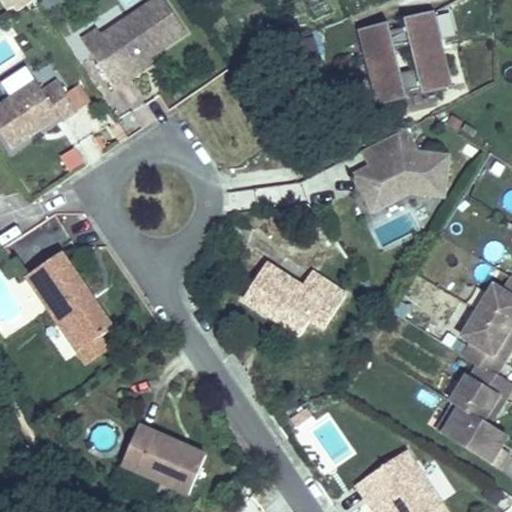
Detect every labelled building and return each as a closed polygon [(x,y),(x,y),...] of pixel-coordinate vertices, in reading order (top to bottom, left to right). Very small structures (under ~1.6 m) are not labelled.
[(14,7),(9,0),(3,0),(3,1),(9,10),(14,7)] [(36,0),(9,0),(14,7),(18,12),(36,0)] [(126,73),(150,58),(186,34),(164,0),(156,0),(101,37),(107,45),(92,55),(116,90),(131,80),(130,79),(126,73)] [(307,0),(315,18),(330,11),(325,0),(307,0)] [(423,96),(454,89),(436,13),(405,20),(407,28),(391,32),(389,24),(359,31),(377,107),(407,100),(405,92),(421,88),(423,96)] [(101,37),(98,32),(83,42),(92,55),(107,45),(101,37)] [(324,65),(315,37),(297,43),(306,71),(324,65)] [(153,63),(150,58),(126,73),(130,79),(153,63)] [(294,74),(267,86),(274,103),(302,91),(294,74)] [(36,82),(0,105),(0,131),(12,149),(60,118),(63,123),(78,113),(58,82),(43,92),(36,82)] [(305,99),(278,110),(285,128),(313,116),(305,99)] [(352,112),(335,120),(348,147),(365,139),(352,112)] [(369,168),(366,170),(380,199),(403,188),(410,190),(409,194),(444,198),(449,157),(420,154),(407,129),(361,152),(369,168)] [(380,199),(366,170),(355,175),(373,212),(409,194),(410,190),(403,188),(380,199)] [(38,201),(0,223),(0,231),(7,243),(48,219),(38,201)] [(27,277),(78,353),(101,337),(114,328),(99,307),(96,309),(89,299),(92,297),(62,253),(27,277)] [(267,264),(244,300),(272,318),(275,314),(282,319),(279,323),(300,337),(311,321),(323,302),(336,311),(347,296),(312,273),(303,288),(267,264)] [(511,279),(504,292),(495,286),(479,312),(511,332),(511,279)] [(92,297),(89,299),(96,309),(99,307),(92,297)] [(323,302),(311,321),(324,330),(336,311),(323,302)] [(511,340),(511,332),(479,312),(463,338),(472,344),(464,356),(479,366),(496,376),(511,350),(508,348),(511,340)] [(275,314),(272,318),(279,323),(282,319),(275,314)] [(109,349),(101,337),(78,353),(87,365),(109,349)] [(511,385),(496,376),(479,366),(471,379),(467,377),(451,402),(454,404),(490,426),(511,389),(511,385)] [(490,426),(454,404),(438,431),(500,469),(509,454),(500,449),(495,446),(502,434),(490,426)] [(291,421),(297,429),(313,417),(307,409),(291,421)] [(189,495),(207,456),(140,427),(122,466),(189,495)] [(508,437),(502,434),(495,446),(500,449),(508,437)] [(357,485),(369,503),(375,499),(383,511),(447,511),(407,452),(357,485)] [(374,511),(383,511),(375,499),(369,503),(374,511)]
